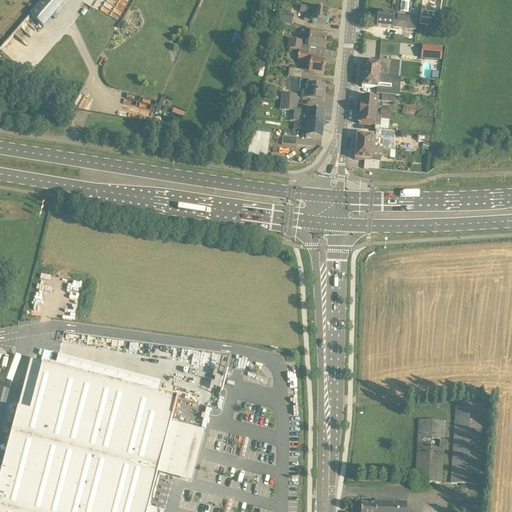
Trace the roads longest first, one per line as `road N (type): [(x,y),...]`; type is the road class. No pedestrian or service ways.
road 1 (primary): [(322,196),(0,147)]
road 2 (primary): [(0,173),(316,223)]
road 3 (tertiary): [(316,223),(326,472)]
road 4 (tertiary): [(326,472),(336,225)]
road 5 (primary): [(336,225),(511,220)]
road 6 (primary): [(511,195),(338,197)]
road 7 (tertiary): [(339,146),(352,0)]
